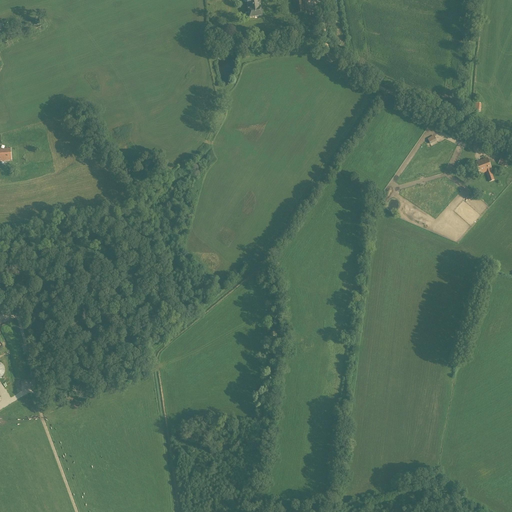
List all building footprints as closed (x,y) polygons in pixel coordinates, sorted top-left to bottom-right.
[(249,18),(262,16),(259,0),(246,0),(248,13),(245,13),(246,18),(249,18)] [(305,12),(303,0),(292,0),(294,14),(305,12)] [(488,152),(497,156),(499,151),(491,147),(488,152)] [(0,161),(11,161),(11,149),(0,149),(0,161)] [(501,156),(498,164),(505,166),(508,159),(501,156)] [(485,173),(489,182),(494,180),(491,171),(492,171),(487,158),(474,163),(479,175),(485,173)]
